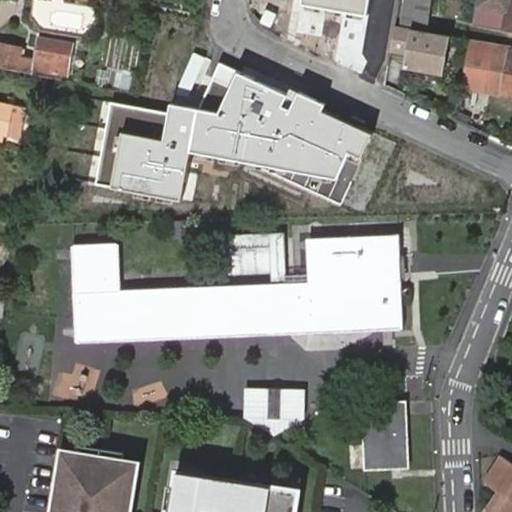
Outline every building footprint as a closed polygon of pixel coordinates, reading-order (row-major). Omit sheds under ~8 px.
[(307,0),(371,10),(372,0),(307,0)] [(429,31),(434,0),(406,0),(402,27),(429,31)] [(511,0),(480,0),(479,7),(509,11),(507,29),(511,29),(511,0)] [(395,25),(390,51),(408,55),(405,67),(445,74),(452,35),(429,31),(402,27),(395,25)] [(0,68),(28,75),(30,59),(12,57),(14,43),(0,39),(0,68)] [(40,40),(32,73),(65,81),(72,48),(40,40)] [(511,94),(511,52),(471,45),(461,85),(511,94)] [(367,154),(375,126),(242,66),(221,112),(171,102),(169,113),(114,101),(99,183),(116,185),(182,198),(189,146),(340,174),(352,148),(367,154)] [(0,140),(16,144),(25,107),(0,101),(0,140)] [(0,146),(15,150),(16,144),(0,140),(0,146)] [(77,339),(404,330),(401,240),(311,242),(312,286),(122,292),(120,244),(73,247),(77,339)] [(243,418),(278,439),(304,423),(305,392),(245,392),(243,418)] [(361,401),(362,468),(406,467),(405,401),(361,401)] [(132,511),(140,463),(65,452),(55,511),(132,511)] [(483,511),(511,511),(511,463),(499,456),(484,480),(485,485),(496,492),(483,511)] [(181,470),(174,511),(298,511),(302,490),(181,470)]
